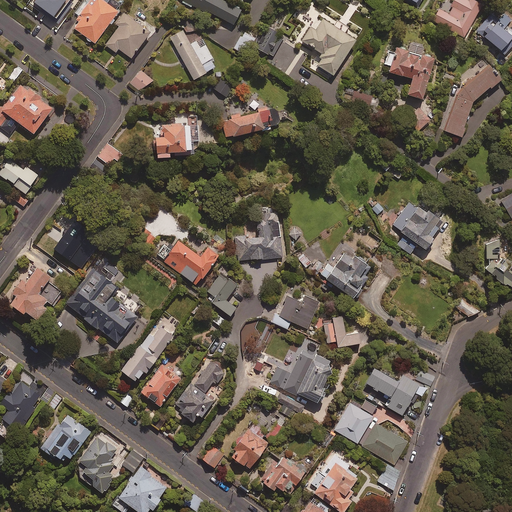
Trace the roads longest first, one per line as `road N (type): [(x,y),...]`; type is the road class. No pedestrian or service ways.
road 1 (residential): [(0,262),(105,111),(91,88),(0,21)]
road 2 (residential): [(245,511),(0,331)]
road 3 (residential): [(401,511),(446,386)]
